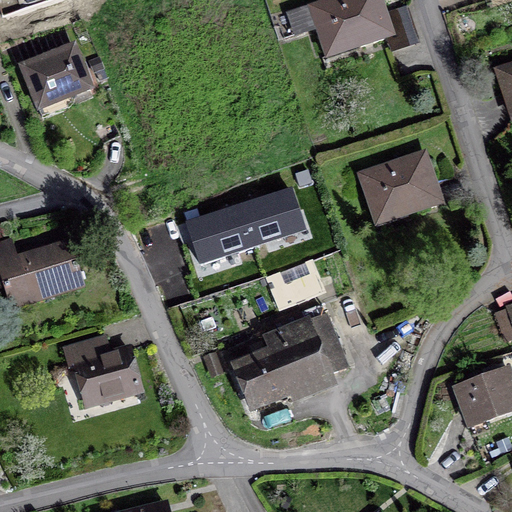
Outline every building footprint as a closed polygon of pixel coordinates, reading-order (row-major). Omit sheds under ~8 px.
[(382,0),(340,0),(307,11),(328,72),(399,47),(382,0)] [(73,46),(19,68),(38,116),(92,94),(73,46)] [(511,68),(494,75),(511,129),(511,128),(511,68)] [(392,165),(360,176),(374,219),(404,209),(407,216),(436,206),(428,182),(433,180),(427,159),(394,170),(392,165)] [(238,209),(239,211),(188,228),(201,266),(254,248),(253,246),(304,230),(291,192),(238,209)] [(9,312),(94,288),(81,241),(17,259),(12,241),(0,243),(0,285),(1,285),(9,312)] [(328,315),(221,363),(253,436),(361,388),(328,315)] [(78,415),(145,397),(129,336),(62,354),(78,415)] [(511,374),(511,372),(454,392),(470,437),(511,422),(511,374)]
